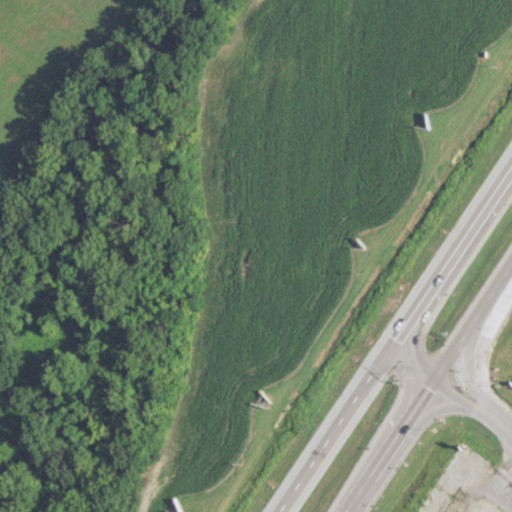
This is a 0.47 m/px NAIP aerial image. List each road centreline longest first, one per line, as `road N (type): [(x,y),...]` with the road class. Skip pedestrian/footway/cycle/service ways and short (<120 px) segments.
road 1 (trunk): [(511,165),(280,511)]
road 2 (trunk): [(346,511),(436,377)]
road 3 (trunk): [(436,377),(511,263)]
